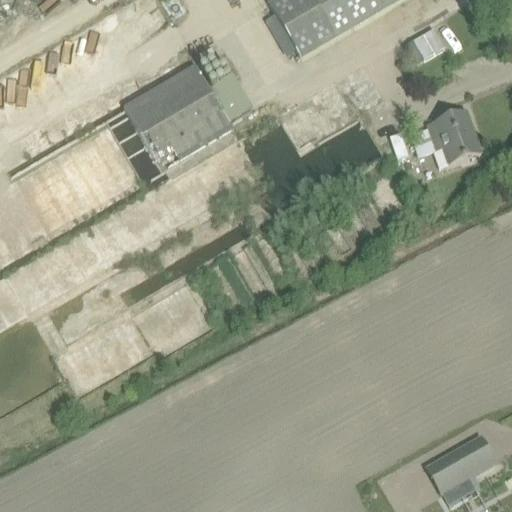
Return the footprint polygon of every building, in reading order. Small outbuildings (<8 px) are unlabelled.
[(163,0),(158,3),(170,22),(185,13),(176,0),(163,0)] [(284,0),(269,9),(300,63),(408,0),(284,0)] [(412,41),(422,61),(443,52),(433,31),(412,41)] [(194,69),(124,111),(162,175),(232,132),(194,69)] [(437,155),(433,156),(439,173),(450,169),(450,170),(481,159),(466,115),(428,129),(437,155)] [(427,473),(442,498),(496,467),(481,441),(427,473)]
